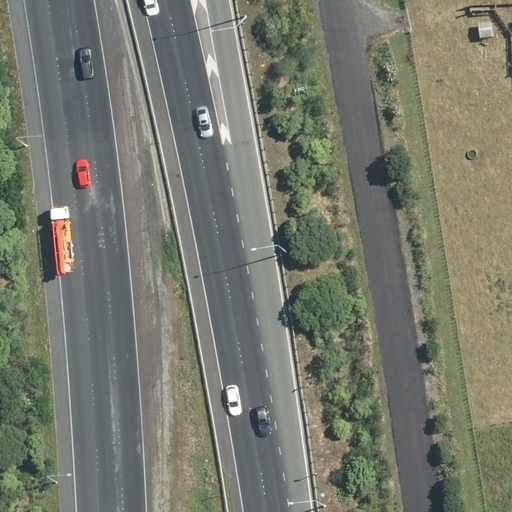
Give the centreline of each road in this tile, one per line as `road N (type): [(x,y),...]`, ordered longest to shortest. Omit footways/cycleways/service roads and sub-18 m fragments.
road 1 (unclassified): [(418,511),(336,0)]
road 2 (motorway): [(122,511),(106,265),(70,0)]
road 3 (motorway): [(167,0),(250,296)]
road 4 (motorway): [(217,0),(250,296)]
road 5 (motorway): [(250,296),(278,511)]
